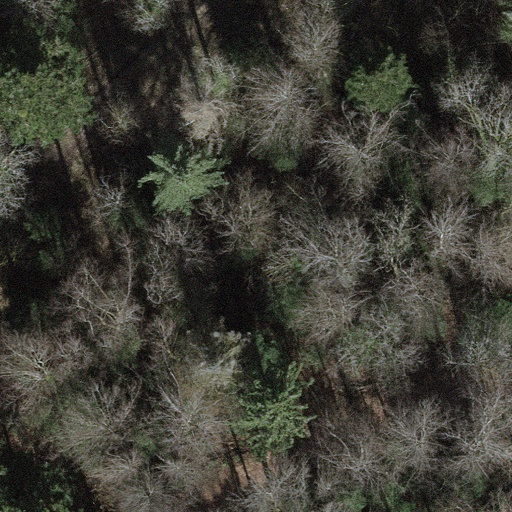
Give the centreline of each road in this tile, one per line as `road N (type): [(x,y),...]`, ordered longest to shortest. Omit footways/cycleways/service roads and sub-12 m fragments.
road 1 (track): [(171,511),(361,417),(511,370)]
road 2 (track): [(193,0),(0,184)]
